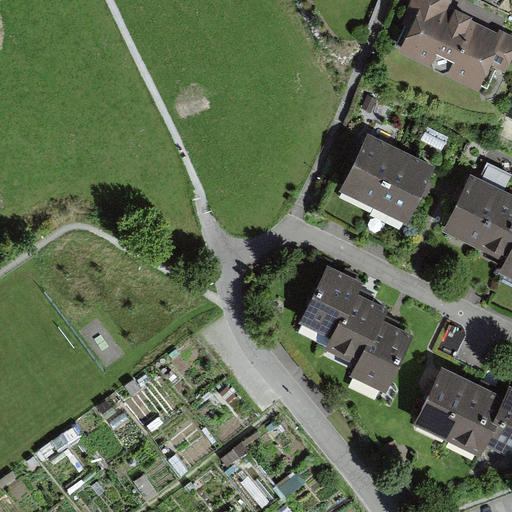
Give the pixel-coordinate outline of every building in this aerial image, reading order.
[(448,0),(411,0),(408,8),(413,10),(396,50),(476,86),(485,65),(501,72),(511,46),(511,35),(445,6),(448,0)] [(431,163),(365,131),(337,187),(403,219),(431,163)] [(511,192),(468,171),(441,227),(504,258),(498,270),(511,276),(511,192)] [(363,279),(327,262),(299,318),(330,333),(324,345),(354,360),(348,372),(384,390),(412,331),(385,318),(391,307),(357,290),(363,279)] [(501,392),(443,364),(413,424),(478,455),(481,448),(511,462),(511,385),(506,383),(501,392)]
